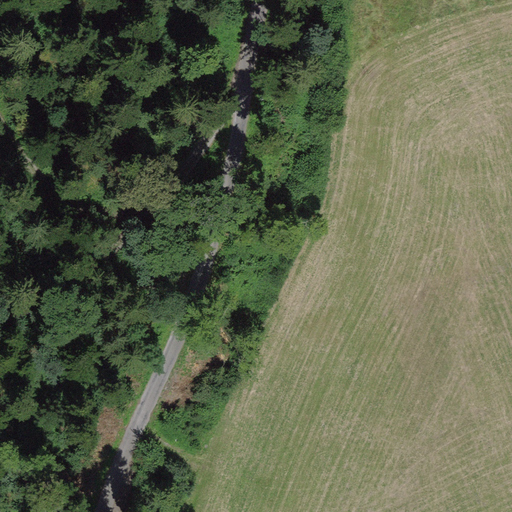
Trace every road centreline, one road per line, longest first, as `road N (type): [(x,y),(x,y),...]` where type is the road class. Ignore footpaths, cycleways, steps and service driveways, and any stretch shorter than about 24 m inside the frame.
road 1 (unclassified): [(262,0),(217,224),(105,511)]
road 2 (track): [(247,72),(195,160),(138,220),(53,294),(0,317)]
